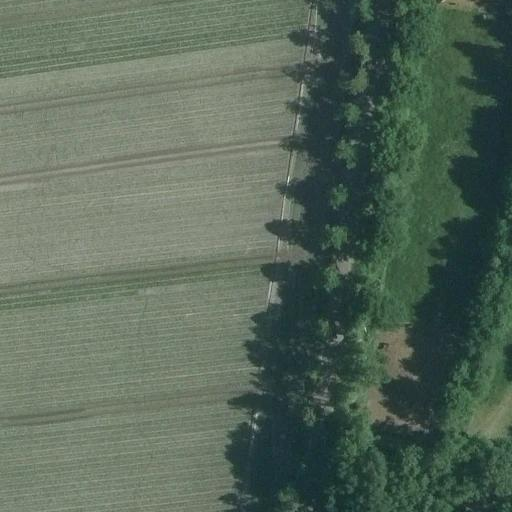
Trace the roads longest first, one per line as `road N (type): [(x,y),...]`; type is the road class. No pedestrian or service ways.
road 1 (unclassified): [(310,511),(381,0)]
road 2 (track): [(321,430),(419,451),(511,484)]
